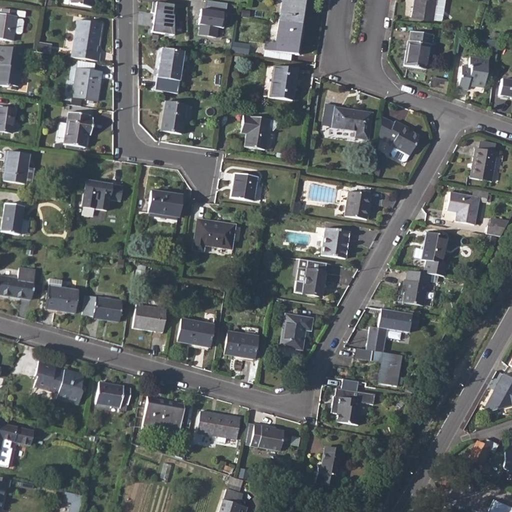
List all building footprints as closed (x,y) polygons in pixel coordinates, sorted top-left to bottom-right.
[(219,2),(206,0),(204,10),(225,13),(226,10),(218,9),(219,2)] [(278,0),(282,1),(278,22),(303,25),(306,0),(278,0)] [(415,0),(415,6),(413,5),(411,16),(432,20),(435,0),(415,0)] [(173,5),(153,2),(151,13),(154,13),(151,32),(173,36),(173,16),(171,16),(173,5)] [(225,3),(219,2),(218,9),(226,10),(227,3),(225,3)] [(0,13),(0,38),(12,41),(13,33),(20,34),(22,32),(24,21),(22,19),(15,18),(16,11),(1,9),(1,14),(0,13)] [(225,13),(204,10),(203,14),(199,14),(198,24),(199,24),(198,35),(215,37),(217,27),(223,28),(225,13)] [(76,20),(71,58),(99,62),(100,53),(97,53),(98,46),(99,46),(102,24),(76,20)] [(303,25),(278,22),(275,43),(265,42),(264,50),(298,55),(303,25)] [(407,41),(403,65),(425,69),(430,44),(431,44),(433,35),(410,31),(409,41),(407,41)] [(38,42),(36,52),(50,54),(51,44),(38,42)] [(0,46),(0,86),(6,87),(7,85),(18,87),(24,50),(0,46)] [(161,49),(156,77),(177,81),(182,53),(161,49)] [(290,54),(269,51),(268,58),(288,61),(290,54)] [(461,65),(458,88),(467,89),(468,85),(483,87),(487,60),(469,56),(468,66),(461,65)] [(53,59),(52,65),(61,67),(62,60),(53,59)] [(273,67),(268,98),(291,101),(296,70),(273,67)] [(76,69),(72,98),(96,102),(100,73),(76,69)] [(20,86),(26,87),(28,72),(21,71),(20,86)] [(430,85),(445,87),(446,79),(431,77),(430,85)] [(511,80),(507,80),(501,79),(498,95),(511,97),(511,80)] [(164,102),(160,132),(181,135),(185,105),(164,102)] [(0,108),(0,132),(11,134),(14,111),(0,108)] [(331,128),(345,130),(349,110),(334,108),(331,128)] [(349,110),(345,130),(355,131),(354,138),(367,140),(371,113),(349,110)] [(68,113),(63,145),(84,148),(86,134),(90,135),(92,119),(88,118),(89,116),(68,113)] [(381,114),(378,135),(385,140),(385,141),(392,144),(391,146),(395,149),(408,156),(419,137),(412,133),(402,127),(403,125),(396,121),(395,123),(381,114)] [(242,116),(240,126),(247,127),(246,134),(244,147),(264,150),(268,120),(242,116)] [(493,152),(477,149),(474,148),(469,178),(490,182),(496,152),(493,152)] [(24,185),(24,184),(27,169),(29,155),(7,151),(2,181),(24,185)] [(499,182),(501,160),(495,159),(493,181),(499,182)] [(234,174),(230,198),(252,202),(256,177),(234,174)] [(85,181),(83,194),(91,195),(91,201),(95,202),(94,209),(106,212),(108,200),(120,201),(123,186),(85,181)] [(488,192),(473,189),(472,196),(449,192),(446,211),(456,212),(454,222),(474,225),(478,201),(486,203),(488,192)] [(150,191),(147,213),(177,218),(181,196),(150,191)] [(347,191),(343,216),(366,219),(370,195),(347,191)] [(4,204),(0,233),(19,235),(23,207),(4,204)] [(197,220),(192,250),(202,251),(203,245),(230,249),(231,241),(233,228),(234,225),(197,220)] [(488,225),(486,234),(499,236),(501,227),(488,225)] [(324,228),(320,255),(344,259),(348,231),(324,228)] [(426,232),(420,260),(441,264),(446,236),(426,232)] [(137,265),(135,280),(144,281),(146,266),(137,265)] [(0,275),(0,294),(31,299),(35,270),(19,267),(17,278),(0,275)] [(324,272),(305,269),(302,282),(294,280),(292,292),(320,297),(324,272)] [(403,280),(402,290),(404,290),(404,293),(402,303),(423,306),(426,285),(428,285),(430,274),(407,270),(405,281),(403,280)] [(49,279),(44,309),(74,313),(77,291),(61,288),(62,281),(49,279)] [(85,295),(82,315),(92,316),(92,318),(118,322),(121,301),(85,295)] [(136,305),(133,328),(162,332),(165,310),(136,305)] [(418,329),(421,316),(386,310),(385,315),(380,314),(378,328),(371,327),(367,345),(384,348),(387,329),(409,333),(410,327),(418,329)] [(284,314),(279,347),(300,351),(304,330),(309,331),(311,319),(284,314)] [(180,319),(177,342),(208,348),(212,325),(180,319)] [(227,332),(223,355),(253,360),(257,337),(227,332)] [(396,386),(401,356),(359,349),(357,359),(383,363),(379,384),(396,386)] [(34,386),(49,390),(53,366),(39,361),(34,377),(36,378),(34,386)] [(53,366),(49,390),(58,393),(68,396),(66,402),(78,405),(81,393),(80,389),(84,376),(64,370),(64,372),(63,374),(54,372),(55,369),(56,366),(53,366)] [(511,405),(511,378),(503,374),(484,411),(489,413),(511,405)] [(338,379),(336,388),(339,389),(352,391),(354,381),(338,379)] [(95,404),(120,408),(121,403),(128,405),(130,389),(123,388),(124,387),(98,383),(95,404)] [(336,397),(334,408),(337,409),(336,413),(335,422),(359,426),(361,409),(360,409),(361,403),(376,405),(377,395),(352,391),(339,389),(337,398),(336,397)] [(147,398),(143,424),(179,430),(183,405),(147,398)] [(199,412),(196,433),(235,440),(239,419),(199,412)] [(0,423),(0,465),(8,468),(13,449),(10,449),(12,443),(27,446),(30,430),(0,423)] [(274,431),(270,430),(271,427),(254,424),(250,447),(279,452),(283,433),(274,431)] [(477,442),(465,466),(498,483),(500,477),(496,475),(497,472),(490,468),(490,467),(482,463),(488,451),(494,453),(498,445),(486,439),(483,446),(477,442)] [(316,467),(313,484),(334,488),(341,452),(325,449),(321,467),(316,467)] [(230,477),(227,484),(240,488),(242,481),(230,477)] [(0,509),(5,487),(8,488),(10,481),(0,478),(0,509)] [(65,491),(64,500),(71,501),(69,511),(78,511),(82,494),(65,491)] [(222,500),(218,511),(245,511),(247,508),(222,500)] [(511,511),(511,510),(493,502),(488,511),(511,511)]
